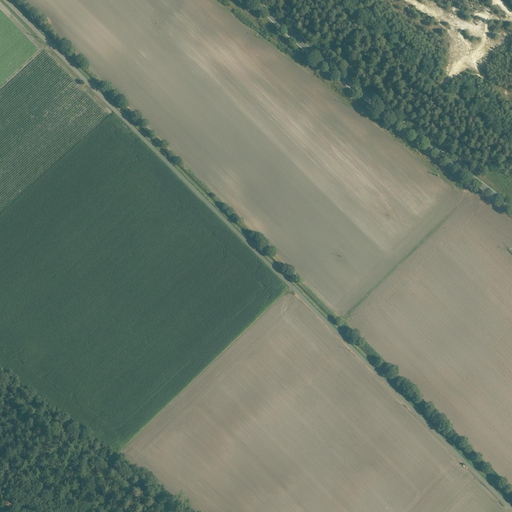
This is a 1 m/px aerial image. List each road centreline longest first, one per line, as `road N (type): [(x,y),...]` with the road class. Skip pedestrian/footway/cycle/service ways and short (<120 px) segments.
road 1 (unclassified): [(5,0),(511,509)]
road 2 (tertiary): [(511,209),(255,0)]
road 3 (track): [(132,484),(0,386)]
